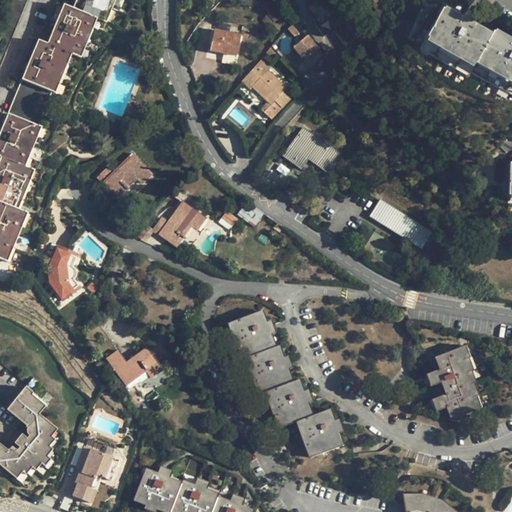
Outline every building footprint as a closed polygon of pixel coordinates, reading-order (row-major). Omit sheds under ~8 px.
[(10,0),(0,28),(0,65),(24,0),(10,0)] [(22,82),(49,92),(53,82),(56,84),(64,64),(61,62),(65,52),(75,57),(78,48),(81,49),(89,29),(87,27),(90,17),(100,21),(105,7),(109,8),(112,0),(77,0),(73,10),(64,6),(48,46),(38,41),(22,82)] [(274,0),(271,0),(263,6),(275,22),(285,14),(274,0)] [(311,0),(314,3),(311,5),(322,22),(337,11),(328,0),(311,0)] [(461,19),(443,9),(419,50),(467,77),(470,73),(511,96),(511,40),(511,43),(493,32),(490,37),(473,27),(474,24),(462,17),(461,19)] [(291,31),(296,37),(302,32),(296,26),(291,31)] [(214,30),(210,50),(237,56),(241,36),(214,30)] [(307,35),(294,48),(305,61),(308,58),(314,64),(324,54),(307,35)] [(278,53),(273,46),(267,53),(273,59),(278,53)] [(308,58),(305,61),(311,67),(314,64),(308,58)] [(262,59),(242,81),(250,89),(253,86),(270,102),(263,110),(273,120),(292,99),(284,92),(287,88),(268,70),(271,67),(262,59)] [(22,82),(18,92),(48,104),(52,94),(49,92),(22,82)] [(48,104),(18,92),(13,103),(43,115),(48,104)] [(43,115),(13,103),(8,115),(35,125),(39,127),(43,115)] [(0,259),(1,260),(7,246),(10,247),(19,227),(15,225),(21,211),(12,207),(15,198),(19,200),(27,179),(24,177),(27,169),(19,165),(23,156),(25,157),(34,136),(31,134),(35,125),(8,115),(0,134),(0,157),(1,158),(0,159),(0,259)] [(305,127),(294,142),(331,167),(340,154),(305,127)] [(331,167),(294,142),(284,156),(303,169),(307,163),(304,162),(307,157),(310,159),(328,171),(331,167)] [(109,166),(97,179),(102,184),(104,182),(119,197),(137,179),(143,185),(152,174),(133,154),(115,172),(109,166)] [(382,200),(371,216),(414,243),(424,226),(382,200)] [(254,227),(264,214),(246,201),(237,215),(254,227)] [(153,230),(151,232),(153,234),(158,237),(160,235),(176,247),(192,226),(198,230),(206,219),(183,202),(168,223),(161,218),(153,230)] [(232,226),(237,219),(228,212),(223,219),(232,226)] [(434,232),(424,226),(414,243),(423,249),(434,232)] [(74,265),(78,254),(59,246),(49,270),(51,283),(65,302),(82,289),(75,279),(74,265)] [(134,267),(139,275),(153,266),(148,258),(134,267)] [(306,446),(310,458),(337,448),(333,436),(340,434),(335,421),(328,424),(324,412),(307,418),(302,406),(309,404),(304,391),(298,394),(293,382),(288,384),(283,372),(289,370),(284,358),(278,360),(274,348),(270,349),(266,338),(273,335),(268,323),(262,325),(258,313),(230,323),(235,334),(234,335),(238,348),(237,348),(242,360),(245,358),(249,370),(251,370),(255,382),(256,382),(260,393),(266,392),(270,404),(269,404),(274,417),(275,416),(279,428),(297,422),(301,433),(300,434),(305,447),(306,446)] [(118,351),(107,359),(126,385),(146,371),(151,378),(163,370),(148,348),(127,363),(118,351)] [(447,408),(452,420),(477,411),(472,399),(474,398),(469,386),(471,385),(466,373),(468,372),(463,361),(465,360),(461,348),(435,357),(440,370),(430,374),(434,386),(442,383),(446,394),(435,399),(439,411),(447,408)] [(0,444),(0,466),(13,476),(18,469),(22,472),(28,464),(32,468),(37,461),(41,464),(47,456),(43,454),(48,447),(45,444),(51,437),(47,434),(53,427),(39,415),(45,406),(32,395),(29,397),(22,391),(6,409),(26,426),(25,427),(27,429),(26,429),(27,434),(28,435),(26,439),(21,434),(14,443),(19,447),(16,450),(11,446),(8,451),(0,444)] [(81,470),(80,473),(82,474),(94,478),(95,475),(100,477),(110,481),(118,460),(84,446),(76,468),(81,470)] [(143,475),(134,499),(145,503),(144,505),(157,510),(158,508),(169,511),(171,510),(176,511),(239,511),(240,511),(243,504),(231,499),(227,508),(215,503),(216,501),(205,496),(208,488),(195,483),(192,492),(180,487),(179,489),(168,485),(171,476),(158,471),(155,479),(143,475)] [(94,478),(82,474),(78,484),(77,483),(73,495),(91,502),(95,490),(90,488),(94,478)] [(90,488),(95,490),(100,477),(95,475),(94,478),(90,488)] [(447,511),(439,505),(423,499),(403,499),(405,511),(447,511)]
